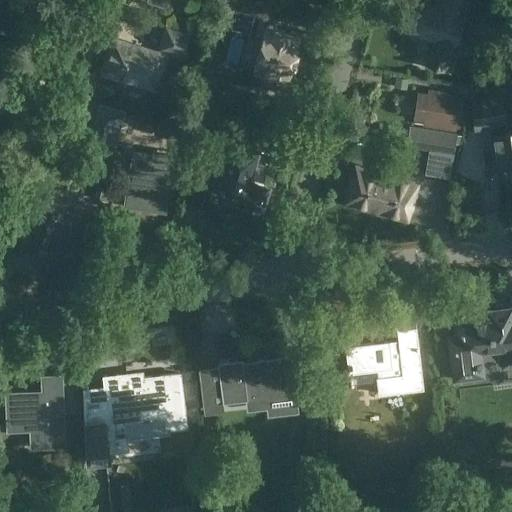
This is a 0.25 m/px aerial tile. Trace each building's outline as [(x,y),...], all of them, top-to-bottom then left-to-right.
[(146,0),(146,2),(167,8),(169,0),(146,0)] [(225,0),(221,0),(220,6),(215,24),(230,28),(234,10),(236,3),(225,0)] [(461,43),(455,41),(468,0),(435,0),(433,7),(418,2),(409,29),(436,37),(426,64),(451,72),(461,43)] [(263,37),(254,71),(263,73),(261,81),(276,85),(278,77),(288,80),(300,35),(266,25),(258,23),(255,35),(263,37)] [(192,54),(193,52),(197,37),(175,30),(170,47),(192,54)] [(104,71),(154,86),(164,55),(114,40),(104,71)] [(459,96),(430,91),(430,94),(419,92),(414,119),(425,121),(425,123),(454,128),(459,96)] [(500,97),(470,101),(473,128),(504,124),(500,97)] [(456,134),(409,125),(406,146),(429,150),(453,154),(455,143),(456,134)] [(493,145),(482,147),(485,166),(496,165),(498,177),(511,174),(511,130),(492,134),(493,145)] [(56,131),(51,150),(72,156),(78,137),(56,131)] [(207,215),(223,219),(224,215),(257,224),(262,210),(264,208),(268,197),(266,194),(267,189),(248,184),(256,156),(230,149),(222,177),(213,174),(203,209),(208,210),(207,215)] [(130,167),(124,205),(140,208),(149,209),(165,212),(171,173),(172,161),(152,158),(153,154),(151,154),(133,151),(130,167)] [(356,167),(346,202),(406,218),(414,188),(407,186),(409,182),(356,167)] [(97,190),(95,198),(108,202),(111,193),(97,190)] [(37,196),(29,224),(27,223),(23,226),(21,233),(23,238),(25,238),(23,243),(51,252),(55,240),(78,246),(86,219),(64,212),(66,205),(37,196)] [(457,337),(449,338),(454,380),(480,377),(478,366),(481,365),(480,362),(478,362),(477,351),(511,346),(511,320),(511,309),(488,312),(489,318),(455,322),(457,337)] [(398,340),(389,340),(346,346),(349,372),(376,369),(377,376),(376,377),(378,394),(424,389),(417,327),(397,329),(398,340)] [(217,362),(223,402),(247,399),(247,396),(295,390),(291,356),(242,362),(242,359),(217,362)] [(504,368),(504,356),(490,357),(490,369),(504,368)] [(65,445),(62,373),(41,374),(42,390),(6,392),(7,430),(44,429),(45,446),(65,445)] [(108,410),(85,412),(87,463),(109,461),(108,451),(128,449),(126,438),(168,433),(168,430),(168,429),(186,427),(180,373),(144,377),(120,380),(119,374),(104,376),(105,385),(108,410)] [(225,473),(206,474),(208,506),(226,505),(225,473)] [(133,511),(130,482),(110,484),(113,511),(133,511)]
